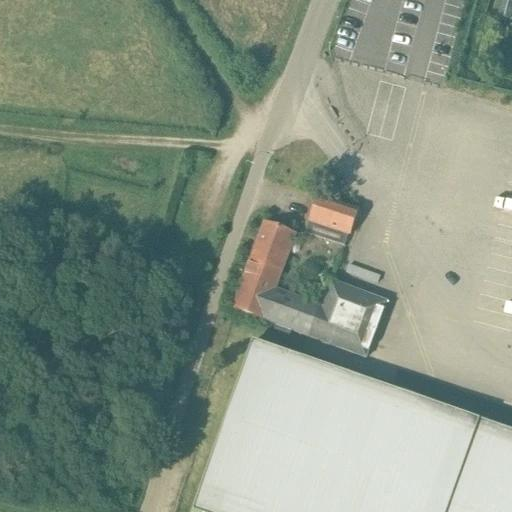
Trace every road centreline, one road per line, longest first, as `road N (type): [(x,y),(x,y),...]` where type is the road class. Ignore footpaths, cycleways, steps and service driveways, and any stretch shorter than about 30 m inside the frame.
road 1 (unclassified): [(153,511),(265,154),(323,0)]
road 2 (track): [(0,126),(265,154)]
road 3 (track): [(167,0),(236,104),(271,136)]
